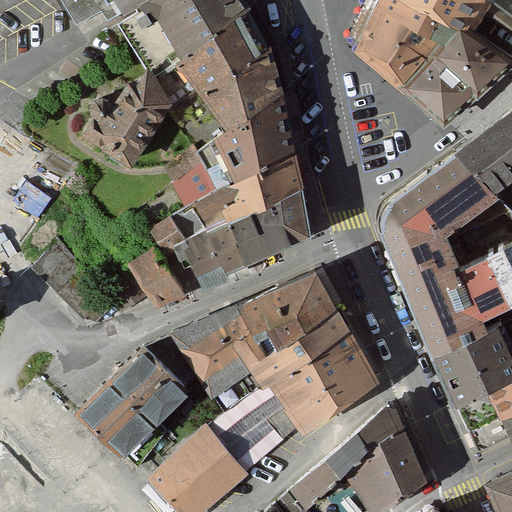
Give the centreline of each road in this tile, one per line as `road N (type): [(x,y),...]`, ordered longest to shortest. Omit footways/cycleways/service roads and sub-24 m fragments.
road 1 (residential): [(360,231),(85,341),(0,276)]
road 2 (tertiary): [(360,231),(462,480)]
road 3 (tertiary): [(304,0),(351,199)]
road 4 (unknown): [(0,388),(154,511)]
road 5 (residential): [(511,86),(351,199)]
